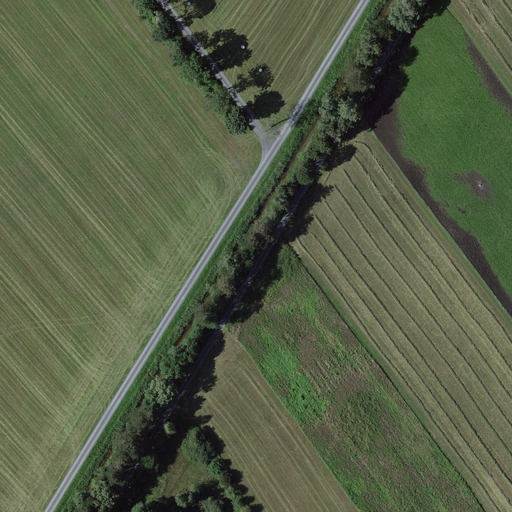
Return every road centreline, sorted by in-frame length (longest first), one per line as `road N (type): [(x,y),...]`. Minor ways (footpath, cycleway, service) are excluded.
road 1 (track): [(367,0),(48,511)]
road 2 (track): [(419,0),(102,511)]
road 3 (track): [(273,147),(161,0)]
